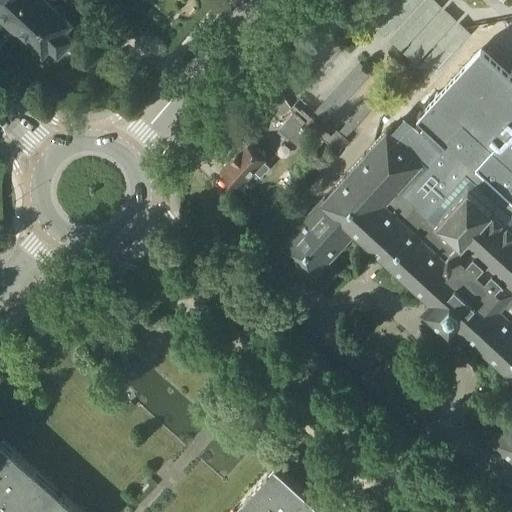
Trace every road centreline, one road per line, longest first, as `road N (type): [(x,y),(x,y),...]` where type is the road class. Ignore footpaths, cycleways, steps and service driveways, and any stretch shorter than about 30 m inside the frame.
road 1 (tertiary): [(441,511),(131,233)]
road 2 (residential): [(131,153),(267,0)]
